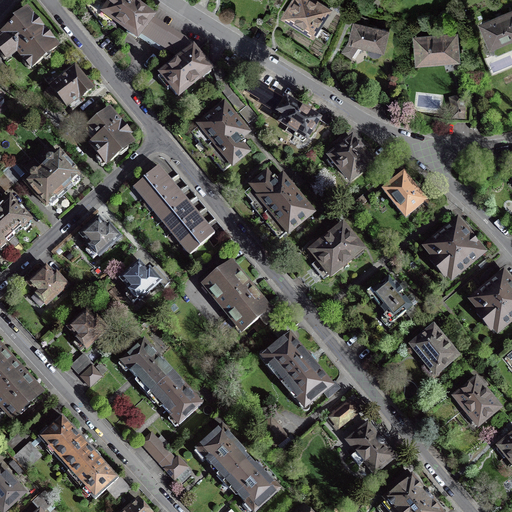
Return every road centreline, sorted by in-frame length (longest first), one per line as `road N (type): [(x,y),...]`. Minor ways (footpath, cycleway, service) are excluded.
road 1 (residential): [(471,511),(209,194)]
road 2 (residential): [(12,334),(174,511)]
road 3 (residential): [(0,282),(160,136)]
road 4 (residential): [(160,136),(48,0)]
road 5 (residential): [(317,91),(171,0)]
road 6 (residential): [(426,146),(317,91)]
